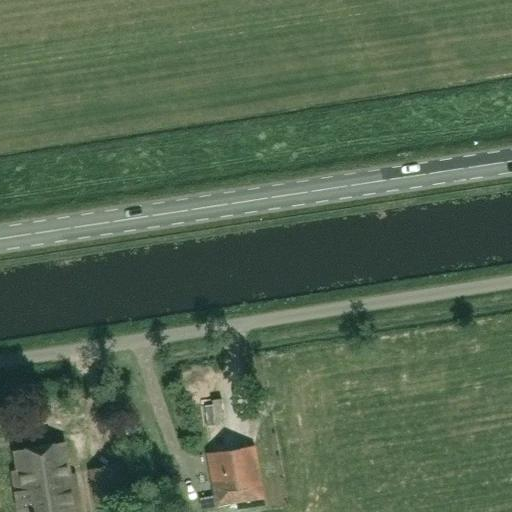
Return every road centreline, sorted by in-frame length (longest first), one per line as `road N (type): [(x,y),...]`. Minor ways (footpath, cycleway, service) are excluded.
road 1 (unclassified): [(0,361),(511,281)]
road 2 (primary): [(511,160),(0,238)]
